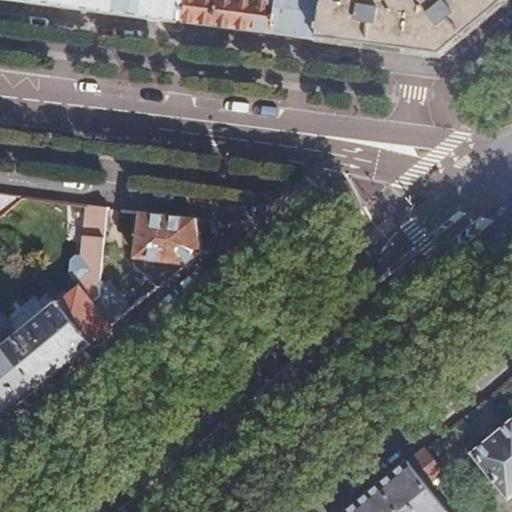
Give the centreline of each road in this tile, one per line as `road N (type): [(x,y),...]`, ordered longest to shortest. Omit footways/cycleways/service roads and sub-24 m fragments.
road 1 (residential): [(0,14),(418,69)]
road 2 (unclassified): [(0,450),(276,221)]
road 3 (secondary): [(296,132),(0,96)]
road 4 (primary): [(348,322),(120,511)]
road 5 (residential): [(276,221),(262,212),(0,180)]
road 6 (unclassified): [(511,347),(311,511)]
road 7 (primary): [(348,322),(401,312),(511,225)]
road 8 (primary): [(478,182),(371,271)]
